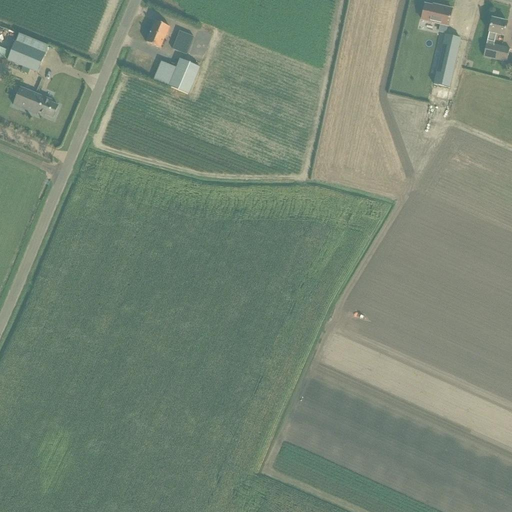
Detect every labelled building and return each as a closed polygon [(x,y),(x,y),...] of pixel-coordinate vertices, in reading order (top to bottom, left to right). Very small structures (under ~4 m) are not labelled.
[(447,26),(448,27),(452,10),(439,7),(439,8),(425,5),(422,21),(438,25),(437,30),(446,32),(447,26)] [(506,63),(510,49),(494,45),(496,35),(504,37),(505,33),(507,23),(492,19),(490,29),(489,33),(483,57),(506,63)] [(169,28),(164,26),(155,22),(146,43),(156,47),(160,49),(169,28)] [(194,37),(180,32),(173,49),(187,54),(194,37)] [(199,51),(197,58),(207,61),(214,36),(200,32),(195,50),(199,51)] [(445,36),(434,85),(449,88),(460,40),(445,36)] [(45,55),(36,51),(16,43),(8,61),(37,73),(45,55)] [(169,86),(188,95),(200,68),(180,60),(169,86)] [(33,101),(36,94),(21,88),(14,106),(28,112),(31,113),(34,106),(33,105),(34,101),(33,101)] [(52,101),(36,94),(33,101),(34,101),(33,105),(34,106),(31,113),(37,115),(38,113),(53,119),(58,107),(51,104),(52,101)]
